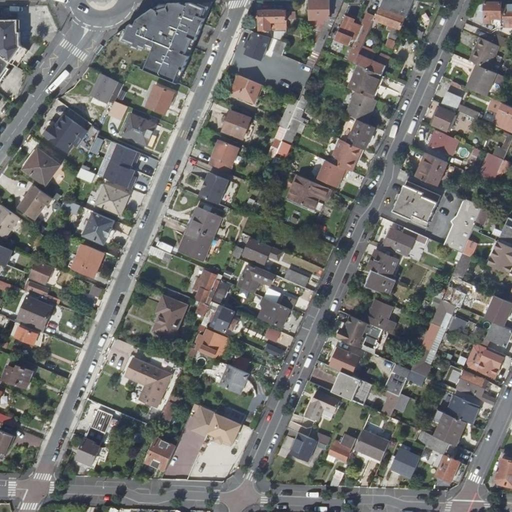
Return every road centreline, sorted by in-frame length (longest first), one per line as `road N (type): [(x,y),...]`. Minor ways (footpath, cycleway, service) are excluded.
road 1 (residential): [(37,489),(240,0)]
road 2 (tertiary): [(458,0),(387,178),(250,476)]
road 3 (tertiary): [(462,505),(241,499)]
road 4 (tertiary): [(37,489),(241,499)]
road 5 (tertiary): [(89,19),(0,151)]
road 6 (residential): [(511,392),(462,505)]
